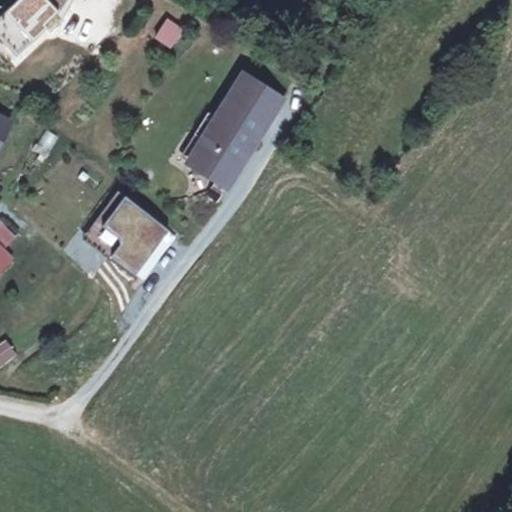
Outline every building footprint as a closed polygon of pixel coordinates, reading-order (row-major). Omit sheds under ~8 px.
[(65,0),(15,0),(0,15),(0,53),(9,63),(39,36),(42,40),(49,33),(51,34),(69,2),(65,0)] [(168,21),(156,37),(170,47),(182,31),(168,21)] [(236,77),(220,100),(226,104),(242,81),(236,77)] [(269,99),(242,81),(226,104),(220,100),(208,119),(200,113),(186,133),(194,138),(178,161),(216,187),(233,163),(227,159),(236,147),(241,151),(253,133),(248,130),(253,122),(269,99)] [(248,130),(253,133),(274,103),(269,99),(253,122),(248,130)] [(227,159),(233,163),(241,151),(236,147),(227,159)] [(123,195),(100,225),(117,238),(118,243),(109,254),(134,273),(167,230),(123,195)] [(2,228),(0,229),(0,285),(30,257),(2,228)] [(0,368),(18,355),(6,339),(0,343),(0,368)]
